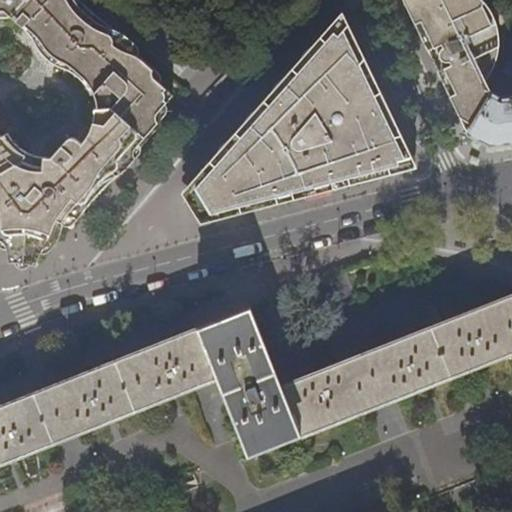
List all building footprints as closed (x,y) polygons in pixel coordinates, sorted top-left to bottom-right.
[(0,0),(0,236),(1,237),(4,238),(10,260),(23,260),(37,260),(46,242),(49,239),(55,239),(65,218),(67,216),(70,215),(72,215),(77,216),(135,151),(135,144),(157,121),(156,115),(156,112),(157,110),(171,93),(156,77),(154,74),(154,70),(154,67),(134,51),(132,48),(132,39),(112,26),(92,17),(85,10),(79,5),(76,0),(0,0)] [(402,0),(417,29),(424,43),(431,40),(436,49),(442,46),(444,48),(441,51),(440,53),(440,57),(441,59),(443,62),(447,64),(451,64),(452,66),(438,73),(440,77),(467,132),(492,92),(487,82),(494,66),(497,58),(499,51),(500,44),(499,32),(497,24),(494,17),(486,5),(480,0),(402,0)] [(405,169),(402,159),(413,156),(392,116),(376,86),(348,23),(333,21),(191,180),(192,181),(185,190),(189,196),(193,202),(197,207),(204,221),(286,200),(405,169)] [(436,49),(431,40),(424,43),(428,53),(436,49)] [(467,132),(489,145),(491,144),(511,141),(511,95),(502,96),(493,91),(492,92),(467,132)] [(402,159),(405,169),(408,169),(412,166),(415,163),(415,161),(415,159),(413,156),(402,159)] [(480,363),(511,350),(511,293),(444,321),(438,323),(431,326),(303,377),(281,386),(275,370),(250,305),(59,380),(46,386),(32,391),(0,403),(0,464),(6,462),(9,460),(14,459),(51,444),(53,443),(67,437),(80,432),(82,431),(107,421),(110,420),(114,419),(168,397),(171,396),(176,394),(190,388),(219,377),(224,391),(230,405),(250,455),(368,408),(395,397),(423,386),(426,385),(430,383),(456,373),(463,370),(472,367),(475,365),(480,363)]
